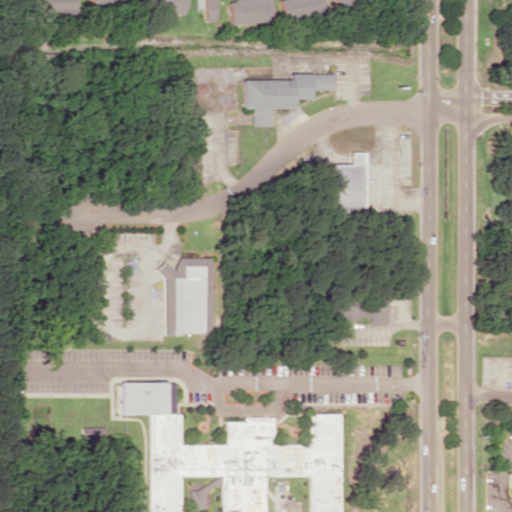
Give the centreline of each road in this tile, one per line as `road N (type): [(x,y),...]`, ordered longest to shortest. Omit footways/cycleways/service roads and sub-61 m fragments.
road 1 (tertiary): [(424,0),(423,511)]
road 2 (tertiary): [(464,511),(464,0)]
road 3 (residential): [(424,108),(345,113),(316,126),(240,192),(203,208),(90,215)]
